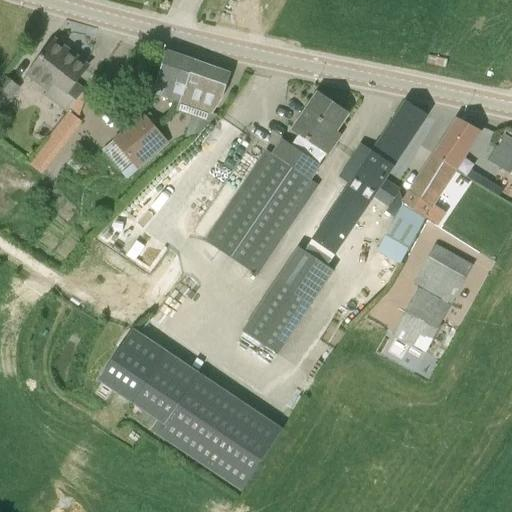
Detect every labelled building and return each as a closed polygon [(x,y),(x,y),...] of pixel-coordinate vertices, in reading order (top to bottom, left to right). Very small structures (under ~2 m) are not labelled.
[(48,93),(53,86),(75,103),(85,90),(76,83),(88,67),(55,41),(27,77),(48,93)] [(187,86),(194,63),(166,54),(152,94),(177,103),(185,85),(187,86)] [(224,94),(230,75),(194,63),(187,86),(185,85),(177,103),(211,115),(223,99),(224,94)] [(3,75),(0,79),(0,113),(1,114),(21,89),(3,75)] [(68,112),(78,119),(85,98),(87,91),(85,90),(75,103),(68,112)] [(336,146),(328,141),(348,113),(319,94),(293,132),(299,136),(326,155),(328,157),(336,146)] [(120,109),(110,96),(100,104),(110,117),(120,109)] [(343,195),(365,210),(373,198),(389,207),(386,213),(395,219),(403,203),(400,191),(401,190),(385,179),(387,177),(385,176),(427,114),(408,101),(397,117),(369,158),(357,150),(339,178),(349,186),(343,195)] [(143,115),(128,128),(130,130),(150,153),(165,141),(145,117),(143,115)] [(456,172),(471,149),(480,131),(459,122),(435,157),(456,172)] [(128,128),(112,141),(113,142),(102,151),(127,180),(137,172),(133,168),(150,153),(130,130),(128,128)] [(326,155),(299,136),(292,146),(319,165),(326,155)] [(489,162),(510,173),(511,170),(511,140),(504,136),(489,162)] [(258,277),(319,187),(310,180),(320,165),(319,165),(292,146),(281,139),(271,154),(266,150),(204,240),(258,277)] [(442,216),(432,209),(456,172),(435,157),(411,192),(404,202),(426,218),(436,225),(442,216)] [(365,210),(343,195),(320,229),(321,229),(314,241),(335,255),(365,210)] [(400,265),(426,218),(404,202),(403,203),(395,219),(377,253),(400,265)] [(335,255),(314,241),(306,252),(328,266),(335,255)] [(473,265),(434,244),(413,283),(419,287),(393,335),(425,355),(452,305),(473,265)] [(278,355),(335,271),(328,266),(306,252),(299,247),(242,331),(278,355)] [(245,485),(284,425),(168,347),(135,397),(168,419),(161,429),(245,485)]
